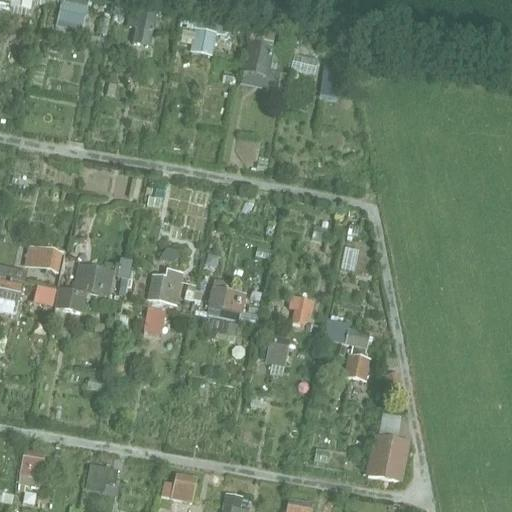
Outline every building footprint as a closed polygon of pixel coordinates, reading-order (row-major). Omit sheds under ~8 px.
[(0,0),(0,8),(28,15),(31,0),(0,0)] [(87,0),(62,0),(57,28),(82,33),(89,0),(87,0)] [(140,12),(133,45),(150,48),(156,15),(140,12)] [(192,54),(211,57),(216,31),(197,28),(192,54)] [(249,44),(243,73),(267,78),(273,48),(249,44)] [(293,56),(288,71),(314,78),(318,63),(293,56)] [(320,102),(338,104),(341,70),(322,68),(320,102)] [(27,250),(23,270),(57,276),(60,256),(27,250)] [(126,301),(131,262),(117,260),(111,299),(126,301)] [(114,276),(78,267),(73,290),(109,299),(114,276)] [(25,275),(0,268),(0,279),(23,285),(25,275)] [(152,278),(148,302),(177,307),(181,283),(152,278)] [(20,288),(0,283),(0,314),(13,318),(20,288)] [(213,289),(209,308),(243,316),(247,297),(213,289)] [(55,294),(37,290),(33,306),(52,310),(55,294)] [(60,290),(56,310),(83,316),(87,296),(60,290)] [(296,302),(291,326),(305,328),(310,304),(296,302)] [(149,309),(144,336),(162,339),(167,312),(149,309)] [(212,321),(207,338),(235,345),(239,328),(212,321)] [(331,326),(327,343),(367,351),(370,333),(331,326)] [(265,365),(285,369),(290,341),(270,337),(265,365)] [(350,358),(346,380),(365,384),(370,362),(350,358)] [(385,379),(388,399),(400,397),(397,377),(385,379)] [(381,417),(379,435),(398,436),(400,419),(381,417)] [(408,445),(376,440),(368,479),(400,485),(408,445)] [(45,455),(24,452),(21,478),(41,481),(45,455)] [(117,474),(90,468),(87,483),(114,489),(117,474)] [(197,479),(175,475),(171,501),(192,505),(197,479)] [(243,499),(226,495),(221,511),(246,511),(240,510),(243,499)] [(310,511),(312,505),(290,501),(287,511),(310,511)]
